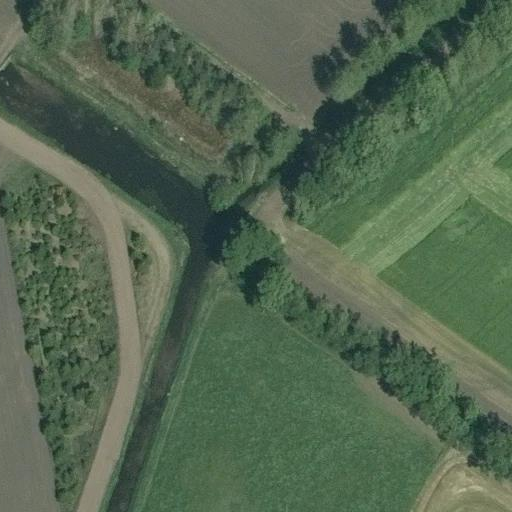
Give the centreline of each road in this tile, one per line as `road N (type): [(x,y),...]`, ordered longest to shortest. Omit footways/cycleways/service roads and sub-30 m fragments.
road 1 (track): [(90,511),(167,251),(153,227),(0,116)]
road 2 (track): [(331,147),(504,0)]
